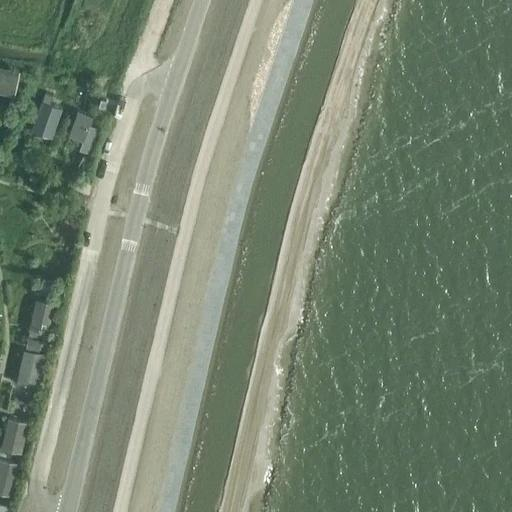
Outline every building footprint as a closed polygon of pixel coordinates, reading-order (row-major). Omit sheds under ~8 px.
[(0,91),(15,95),(20,73),(0,68),(0,91)] [(51,136),(63,103),(46,97),(33,131),(51,136)] [(100,129),(96,127),(99,118),(81,111),(72,133),(82,137),(80,141),(86,144),(87,139),(95,142),(100,129)] [(53,333),(59,305),(37,300),(30,328),(53,333)] [(42,387),(49,353),(28,348),(21,382),(42,387)] [(26,453),(33,423),(12,418),(4,447),(26,453)] [(0,493),(16,497),(24,464),(3,459),(0,470),(0,493)]
